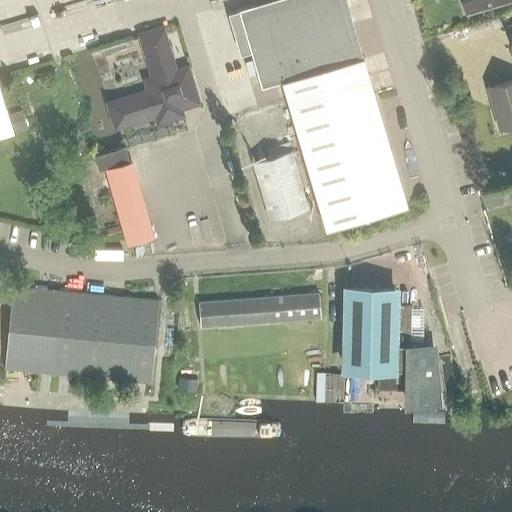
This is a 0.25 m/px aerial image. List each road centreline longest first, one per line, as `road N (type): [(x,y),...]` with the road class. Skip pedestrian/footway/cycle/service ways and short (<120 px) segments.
road 1 (unclassified): [(0,254),(119,271),(339,252),(450,221)]
road 2 (unclassified): [(450,221),(385,0)]
road 3 (unclassified): [(488,345),(450,221)]
